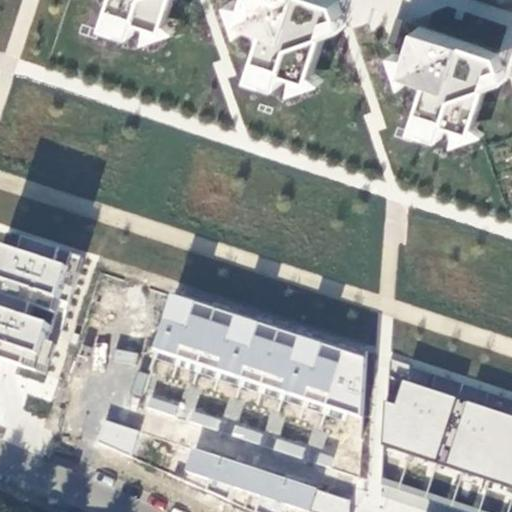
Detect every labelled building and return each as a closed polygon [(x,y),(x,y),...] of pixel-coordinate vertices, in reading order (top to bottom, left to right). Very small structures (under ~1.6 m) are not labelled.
[(109,0),(101,26),(129,35),(134,24),(140,45),(175,35),(162,22),(169,0),(109,0)] [(332,0),(249,0),(249,2),(232,0),(244,34),(253,24),(266,28),(250,75),(279,84),(283,73),(290,92),(324,80),(313,72),(326,30),(342,23),(332,0)] [(503,53),(397,18),(389,43),(411,50),(410,55),(391,51),(405,86),(414,76),(432,82),(415,129),(449,139),(451,148),(487,133),(477,126),(489,86),(511,81),(503,53)] [(0,283),(0,358),(39,372),(78,260),(16,239),(0,283)] [(359,420),(361,361),(166,297),(148,351),(359,420)] [(511,418),(406,383),(398,406),(387,403),(384,449),(511,490),(511,418)] [(149,394),(145,408),(176,416),(179,402),(149,394)] [(128,455),(136,434),(104,422),(97,444),(128,455)] [(286,511),(287,508),(298,511),(348,511),(349,503),(190,450),(182,474),(209,483),(206,494),(230,503),(233,491),(262,500),(257,511),(286,511)]
